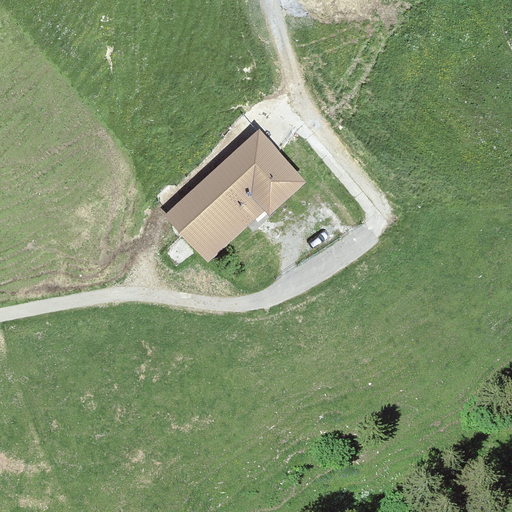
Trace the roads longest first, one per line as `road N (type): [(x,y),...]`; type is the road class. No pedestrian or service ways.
road 1 (track): [(391,211),(354,246),(271,296),(223,303),(118,292),(0,315)]
road 2 (track): [(391,211),(317,127),(274,0)]
